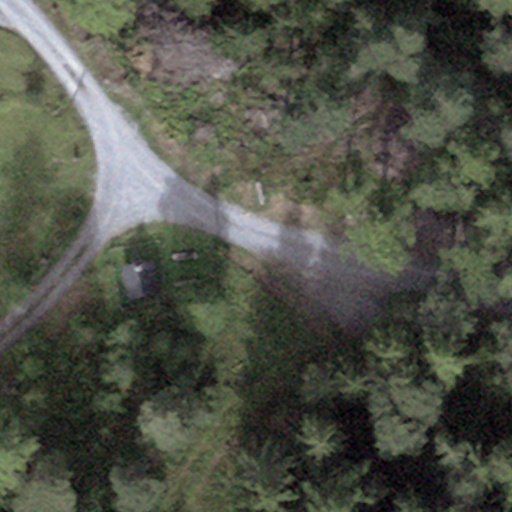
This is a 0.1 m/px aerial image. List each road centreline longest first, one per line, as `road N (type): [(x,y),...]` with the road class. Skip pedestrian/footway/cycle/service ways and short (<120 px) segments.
road 1 (track): [(8,0),(106,123),(130,184),(334,305),(511,342)]
road 2 (track): [(0,330),(86,266),(130,184)]
